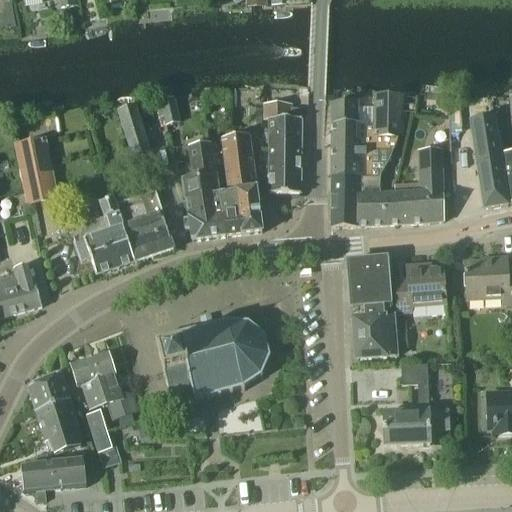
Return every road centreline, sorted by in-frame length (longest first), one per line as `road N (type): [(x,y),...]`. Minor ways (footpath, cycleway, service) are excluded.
road 1 (tertiary): [(0,410),(45,338),(111,295),(181,265),(311,249)]
road 2 (residential): [(344,509),(328,248)]
road 3 (tertiary): [(311,249),(320,0)]
road 4 (tertiary): [(511,220),(328,248)]
road 5 (residential): [(344,509),(511,501)]
